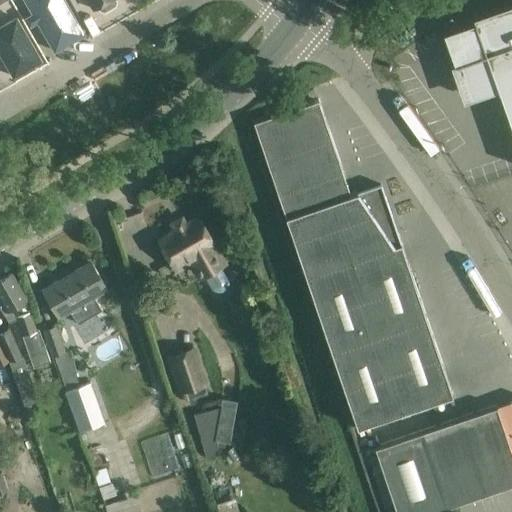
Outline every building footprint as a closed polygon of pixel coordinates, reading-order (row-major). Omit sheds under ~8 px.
[(19,0),(49,52),(75,36),(56,3),(54,0),(19,0)] [(88,0),(93,9),(100,5),(101,8),(105,9),(115,3),(115,0),(88,0)] [(462,35),(456,46),(461,61),(459,62),(470,93),(496,83),(511,128),(511,14),(476,27),(477,29),(462,35)] [(16,18),(0,27),(0,55),(13,78),(41,62),(16,18)] [(453,394),(381,183),(351,193),(319,99),(254,121),(357,427),(453,394)] [(203,275),(204,274),(213,289),(217,291),(222,291),(226,289),(229,285),(229,280),(220,265),(223,263),(212,245),(214,244),(198,216),(160,238),(176,266),(194,256),(199,265),(198,266),(199,268),(198,269),(200,273),(202,272),(203,275)] [(91,260),(43,288),(53,306),(59,316),(70,310),(78,324),(102,310),(95,296),(108,288),(101,277),(91,260)] [(0,305),(4,312),(10,322),(17,319),(30,355),(31,355),(34,366),(50,360),(47,350),(39,329),(37,329),(26,299),(27,298),(12,272),(0,279),(0,305)] [(51,356),(53,355),(65,351),(56,325),(42,331),(51,356)] [(9,329),(0,332),(0,341),(8,360),(21,355),(9,329)] [(0,364),(8,360),(0,341),(0,364)] [(196,345),(165,356),(178,394),(182,393),(185,401),(207,393),(204,385),(209,383),(196,345)] [(22,356),(8,361),(24,406),(38,401),(22,356)] [(66,390),(80,430),(105,421),(91,381),(66,390)] [(511,399),(497,405),(375,446),(396,511),(459,511),(459,509),(449,511),(447,511),(446,507),(511,484),(511,399)] [(214,440),(220,407),(194,414),(206,457),(216,455),(216,445),(217,440),(214,440)] [(175,446),(178,456),(186,454),(183,443),(175,446)] [(103,466),(94,470),(103,493),(112,489),(103,466)] [(0,494),(8,492),(2,472),(0,472),(0,494)] [(75,485),(55,493),(61,511),(67,511),(83,506),(75,485)] [(197,506),(193,493),(180,498),(185,510),(197,506)] [(105,505),(106,511),(125,511),(122,500),(105,505)]
